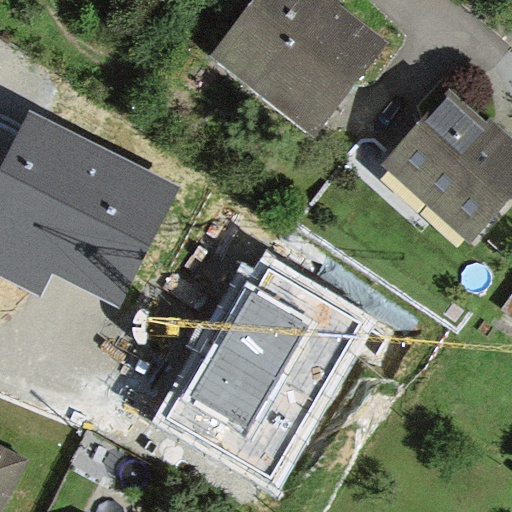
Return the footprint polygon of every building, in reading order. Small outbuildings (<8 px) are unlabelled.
[(265,0),(218,58),(311,134),(387,41),(337,0),(265,0)] [(384,164),(469,244),(511,196),(511,142),(451,90),(384,164)] [(177,188),(31,116),(0,178),(0,271),(40,291),(51,269),(119,303),(177,188)] [(260,291),(249,285),(172,419),(269,474),(356,322),(270,274),(260,291)] [(511,295),(502,310),(511,316),(511,295)] [(0,511),(25,462),(0,450),(0,511)]
